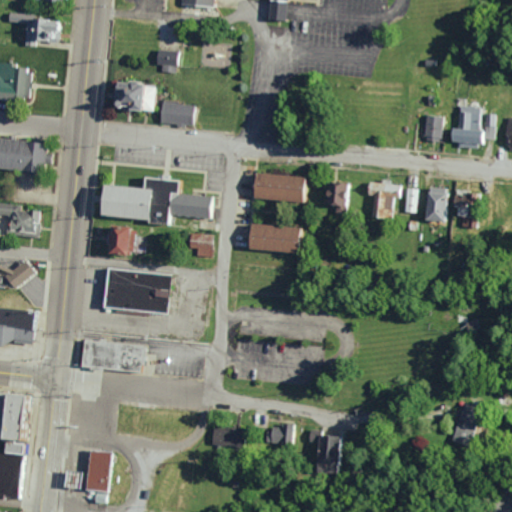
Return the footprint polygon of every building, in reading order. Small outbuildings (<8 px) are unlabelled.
[(180,0),(180,3),(211,6),(211,0),(266,0),(265,18),(283,20),(284,0),(180,0)] [(38,14),(10,11),(9,21),(29,23),(26,44),(37,45),(38,39),(59,41),(61,30),(64,30),(65,23),(57,22),(57,18),(38,16),(38,14)] [(180,51),(157,50),(156,64),(162,64),(162,71),(180,72),(180,51)] [(0,98),(29,102),(30,98),(33,97),(35,72),(32,72),(32,68),(19,66),(19,62),(0,60),(0,98)] [(154,109),(155,84),(108,83),(108,108),(154,109)] [(160,123),(195,124),(196,103),(160,102),(160,123)] [(460,102),(497,105),(494,156),(456,152),(460,102)] [(416,112),(445,116),(442,147),(413,143),(416,112)] [(511,116),(508,116),(503,145),(511,146),(511,116)] [(0,137),(53,143),(50,173),(0,166),(0,137)] [(258,166),(255,201),(306,206),(308,171),(258,166)] [(188,180),(152,176),(151,189),(112,185),(110,216),(149,220),(149,223),(176,225),(175,229),(215,233),(218,195),(187,193),(188,180)] [(370,178),(366,221),(397,226),(401,183),(370,178)] [(335,205),(335,209),(348,210),(351,184),(325,181),(322,204),(335,205)] [(408,188),(418,190),(416,215),(406,214),(408,188)] [(429,190),(447,191),(447,228),(427,227),(429,190)] [(462,215),(462,218),(466,218),(467,195),(451,195),(450,206),(455,206),(455,215),(462,215)] [(0,202),(23,205),(23,211),(31,211),(31,209),(44,211),(42,238),(10,235),(9,243),(0,242),(0,202)] [(254,225),(253,248),(300,258),(304,232),(254,225)] [(133,254),(134,227),(106,226),(105,252),(133,254)] [(189,247),(197,247),(197,255),(212,256),(213,233),(190,232),(189,247)] [(8,275),(18,287),(38,271),(28,258),(8,275)] [(108,268),(174,275),(170,316),(104,309),(108,268)] [(40,312),(2,307),(0,323),(38,328),(40,312)] [(38,330),(0,325),(0,344),(7,346),(16,340),(36,343),(38,330)] [(84,336),(145,342),(142,371),(81,365),(84,336)] [(0,389),(35,392),(31,440),(25,439),(24,454),(4,451),(6,438),(0,437),(0,389)] [(479,419),(463,412),(452,440),(468,446),(479,419)] [(239,446),(240,426),(212,425),(211,445),(239,446)] [(295,442),(295,426),(266,426),(266,442),(295,442)] [(335,473),(337,435),(320,434),(320,429),(307,429),(306,441),(315,441),(314,472),(335,473)] [(95,447),(91,488),(113,491),(117,450),(95,447)] [(0,450),(4,451),(24,454),(31,455),(27,497),(0,493),(0,450)] [(71,485),(73,468),(88,470),(86,487),(71,485)] [(78,488),(79,472),(63,470),(61,486),(78,488)]
